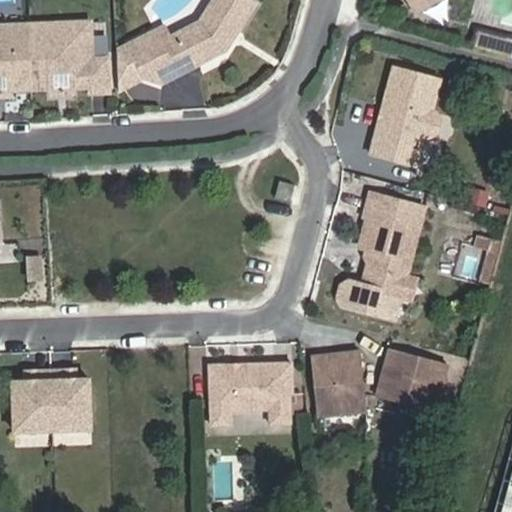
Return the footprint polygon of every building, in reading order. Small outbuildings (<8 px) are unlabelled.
[(162,84),(177,76),(226,50),(231,42),(227,39),(231,32),(236,35),(257,3),(251,0),(214,0),(200,22),(171,37),(160,42),(154,31),(127,45),(145,78),(162,84)] [(410,0),(417,11),(436,0),(410,0)] [(90,23),(0,26),(0,74),(6,75),(10,78),(11,89),(54,87),(53,76),(57,72),(67,72),(71,75),(72,87),(92,86),(92,91),(109,91),(108,59),(91,60),(90,23)] [(165,25),(154,31),(160,42),(171,37),(165,25)] [(511,58),(511,55),(511,38),(479,29),(473,47),(511,58)] [(441,80),(394,67),(383,109),(387,110),(384,121),(380,120),(371,154),(418,166),(426,136),(431,137),(438,133),(442,119),(437,112),(433,111),(441,80)] [(291,202),(295,185),(280,181),(276,198),(291,202)] [(470,203),(486,206),(490,191),(473,188),(470,203)] [(427,208),(372,199),(368,221),(372,222),(368,253),(375,254),(380,255),(379,265),(374,293),(413,299),(417,276),(427,208)] [(506,228),(510,208),(494,205),(491,225),(506,228)] [(479,233),(469,259),(491,268),(501,241),(479,233)] [(448,366),(391,349),(377,395),(434,411),(448,366)] [(361,350),(312,356),(318,417),(368,411),(361,350)] [(229,365),(210,366),(210,412),(231,411),(270,411),(270,425),(290,425),(290,395),(293,394),(292,365),(239,365),(239,370),(229,370),(229,365)] [(26,381),(14,382),(15,432),(92,429),(90,379),(78,380),(68,380),(68,375),(36,376),(36,381),(26,381)] [(320,417),(320,428),(365,426),(364,415),(320,417)]
